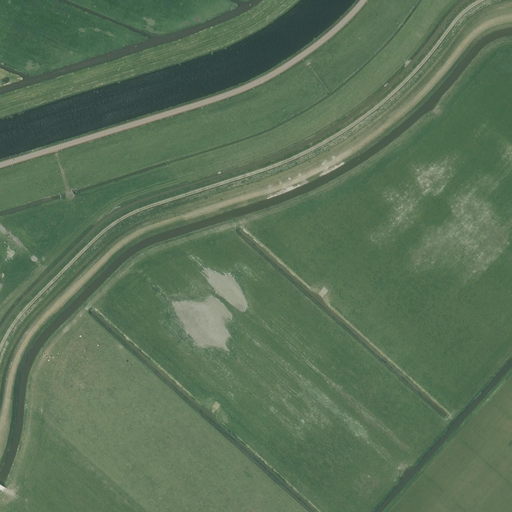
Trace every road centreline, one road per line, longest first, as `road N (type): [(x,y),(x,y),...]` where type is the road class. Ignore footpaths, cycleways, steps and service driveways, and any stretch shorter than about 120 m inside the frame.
road 1 (tertiary): [(0,165),(253,84),(296,59),(364,0)]
road 2 (track): [(0,313),(47,265),(45,244),(69,196),(54,148)]
